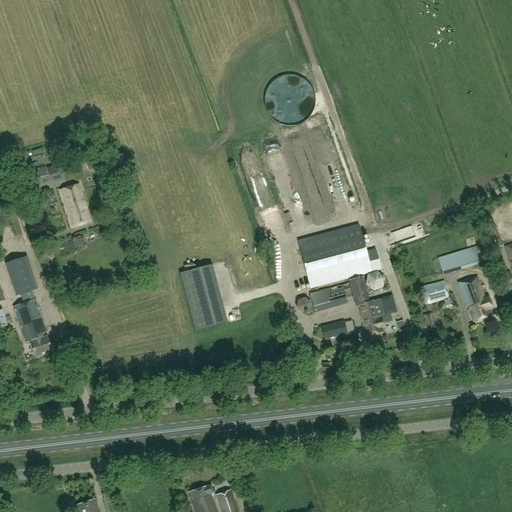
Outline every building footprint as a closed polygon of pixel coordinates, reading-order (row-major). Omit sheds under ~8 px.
[(33,170),(36,183),(48,180),(44,167),(33,170)] [(78,185),(60,191),(72,228),(90,222),(78,185)] [(496,220),(485,224),(494,248),(505,244),(496,220)] [(361,273),(371,270),(359,225),(297,241),(310,289),(348,279),(353,300),(355,299),(362,329),(364,329),(366,338),(383,334),(381,329),(384,329),(383,326),(392,323),(390,315),(397,313),(393,298),(369,304),(361,273)] [(477,247),(437,259),(442,275),(482,263),(477,247)] [(30,301),(27,292),(37,289),(25,258),(4,266),(16,297),(17,296),(19,305),(12,307),(20,331),(21,330),(26,344),(30,343),(35,358),(52,352),(46,337),(44,333),(46,332),(34,299),(30,301)] [(211,266),(180,274),(196,332),(226,324),(211,266)] [(384,278),(377,272),(367,275),(365,285),(373,292),(382,288),(384,278)] [(477,278),(458,285),(466,309),(467,309),(473,323),(491,317),(488,310),(491,309),(487,297),(484,299),(477,278)] [(443,281),(420,288),(425,305),(448,298),(443,281)] [(348,284),(309,295),(314,313),(347,304),(346,298),(352,297),(348,284)] [(298,301),(297,308),(301,313),(309,311),(310,304),(305,299),(298,301)] [(449,312),(445,315),(450,324),(454,321),(449,312)] [(431,314),(422,316),(427,331),(435,328),(431,314)] [(344,322),(326,326),(329,339),(347,335),(344,322)] [(212,486),(189,493),(195,511),(216,511),(211,494),(214,493),(212,486)] [(237,511),(231,490),(216,495),(221,511),(237,511)] [(98,511),(95,499),(75,505),(77,511),(98,511)]
